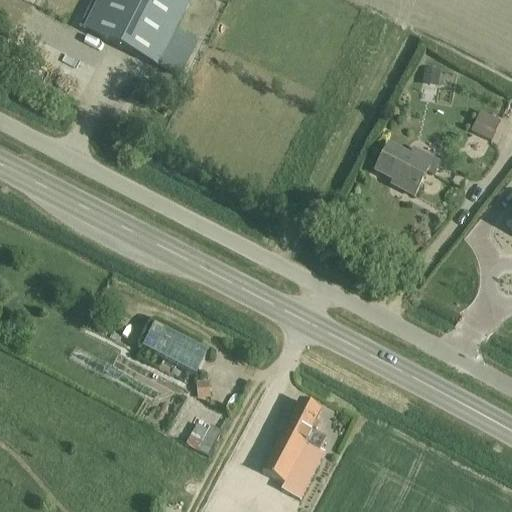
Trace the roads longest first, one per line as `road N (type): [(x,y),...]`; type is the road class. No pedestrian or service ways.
road 1 (tertiary): [(511,432),(0,165)]
road 2 (unclassified): [(511,389),(0,123)]
